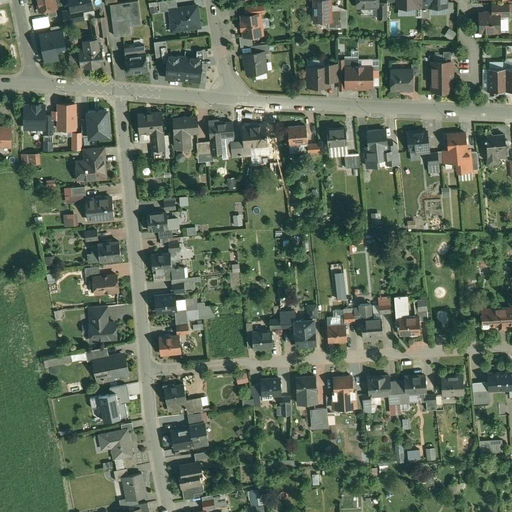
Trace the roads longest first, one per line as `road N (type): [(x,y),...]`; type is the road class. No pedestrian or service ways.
road 1 (residential): [(146,370),(511,350)]
road 2 (residential): [(146,370),(121,92)]
road 3 (residential): [(236,101),(473,112)]
road 4 (residential): [(168,511),(146,370)]
